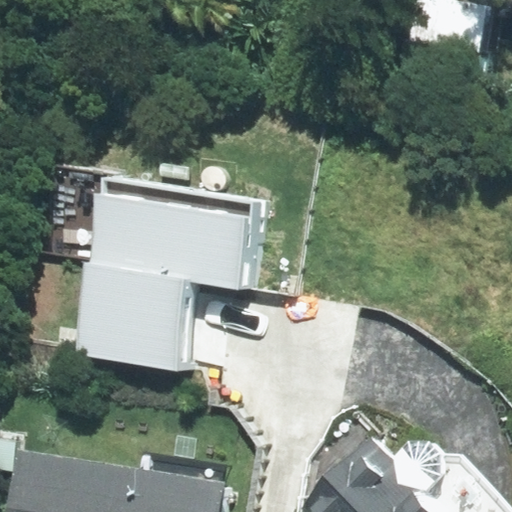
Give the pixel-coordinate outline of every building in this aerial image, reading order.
[(494,82),(509,0),(423,0),(411,67),(494,82)] [(118,230),(64,225),(57,309),(110,313),(118,230)] [(422,329),(435,301),(412,289),(398,317),(422,329)] [(440,468),(441,446),(428,433),(407,434),(391,450),(378,436),(305,506),(311,511),(450,511),(424,484),(440,468)] [(24,511),(233,511),(241,469),(36,439),(24,511)]
